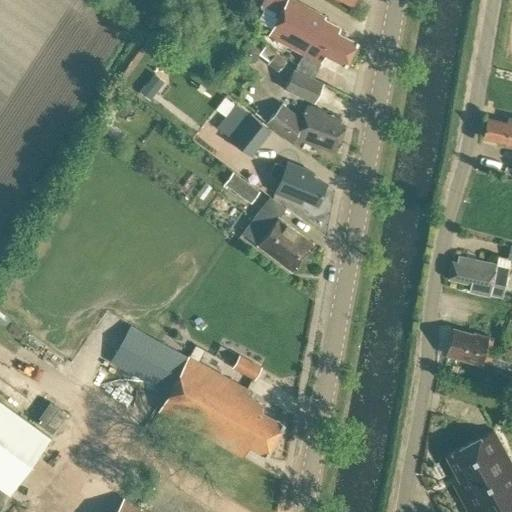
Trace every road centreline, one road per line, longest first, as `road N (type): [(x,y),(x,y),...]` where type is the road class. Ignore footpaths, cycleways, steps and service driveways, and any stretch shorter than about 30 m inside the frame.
road 1 (unclassified): [(403,511),(424,398),(425,321),(494,0)]
road 2 (tertiary): [(302,511),(395,0)]
